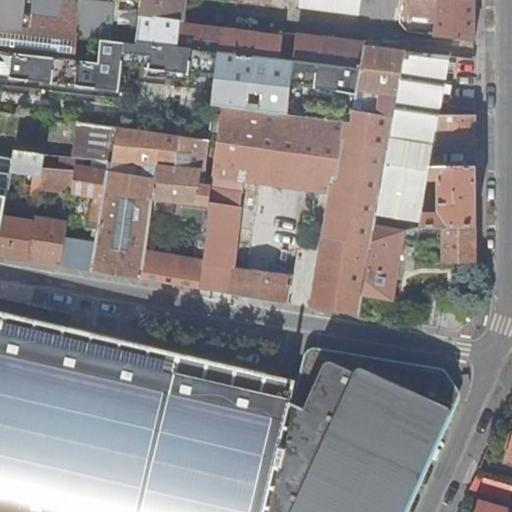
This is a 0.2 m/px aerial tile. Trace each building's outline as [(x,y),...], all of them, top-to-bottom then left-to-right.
[(0,0),(0,51),(76,60),(79,36),(103,38),(137,42),(142,1),(142,0),(0,0)] [(184,19),(186,0),(142,0),(142,1),(160,3),(155,44),(180,47),(182,23),(183,23),(184,19)] [(437,36),(476,41),(476,10),(476,1),(467,0),(301,0),(301,8),(402,19),(402,15),(439,20),(437,36)] [(137,42),(155,44),(160,3),(142,1),(137,42)] [(180,47),(294,61),(297,35),(284,34),(284,37),(272,35),(183,23),(182,23),(180,47)] [(297,35),(294,61),(361,69),(358,92),(354,110),(362,112),(377,114),(395,117),(406,52),(365,47),(365,44),(297,35)] [(0,80),(11,82),(10,90),(53,95),(55,86),(78,89),(77,97),(120,102),(124,68),(147,71),(146,79),(190,84),(191,75),(217,78),(213,107),(223,108),(284,115),(290,116),(294,84),(321,87),(358,92),(361,69),(294,61),(180,47),(155,44),(137,42),(103,38),(101,63),(76,60),(0,51),(0,80)] [(378,216),(423,221),(424,212),(430,179),(432,167),(435,147),(440,116),(441,108),(443,99),(444,91),(446,82),(447,74),(449,65),(450,57),(406,52),(395,117),(378,216)] [(455,66),(449,65),(447,74),(454,75),(455,66)] [(453,83),(446,82),(444,91),(452,92),(453,83)] [(450,100),(443,99),(441,108),(448,109),(450,100)] [(203,261),(199,289),(231,294),(234,269),(246,179),(254,180),(254,182),(274,184),(284,115),(223,108),(213,187),(208,221),(203,261)] [(346,123),(345,131),(352,133),(358,130),(359,129),(362,112),(354,110),(352,110),(351,123),(346,123)] [(359,129),(373,135),(377,114),(362,112),(359,129)] [(318,279),(313,308),(331,311),(360,316),(364,296),(376,226),(378,216),(395,117),(377,114),(373,135),(371,147),(343,142),(345,131),(346,123),(290,116),(284,115),(274,184),(303,188),(303,192),(332,196),(318,279)] [(435,147),(477,147),(477,115),(440,116),(435,147)] [(110,161),(115,161),(120,130),(93,126),(79,124),(75,159),(77,159),(94,160),(110,162),(110,161)] [(177,136),(93,125),(93,126),(120,130),(179,138),(177,136)] [(371,147),(373,135),(359,129),(358,130),(352,133),(345,131),(343,142),(371,147)] [(120,130),(115,161),(119,161),(159,165),(204,170),(207,171),(210,142),(179,138),(120,130)] [(14,172),(37,176),(43,177),(46,156),(17,153),(16,159),(14,172)] [(16,159),(10,158),(0,156),(0,248),(6,217),(14,172),(16,159)] [(60,170),(76,171),(76,168),(77,159),(75,159),(62,158),(60,170)] [(76,168),(92,170),(94,160),(77,159),(76,168)] [(92,170),(108,173),(110,162),(94,160),(92,170)] [(110,161),(110,162),(108,173),(104,198),(103,203),(98,229),(96,244),(91,271),(118,275),(142,279),(146,253),(154,200),(157,180),(117,173),(119,161),(115,161),(110,161)] [(117,173),(157,180),(159,165),(119,161),(117,173)] [(199,220),(208,221),(213,187),(201,185),(204,170),(159,165),(157,180),(154,200),(180,203),(178,218),(199,220)] [(440,210),(424,212),(423,221),(422,226),(477,227),(477,194),(477,166),(432,167),(430,179),(440,178),(440,210)] [(72,192),(97,197),(104,198),(108,173),(92,170),(76,168),(76,171),(72,192)] [(42,190),(72,192),(76,171),(60,170),(45,169),(42,190)] [(43,177),(37,176),(34,196),(40,197),(43,177)] [(440,178),(430,179),(424,212),(440,210),(440,178)] [(103,203),(96,202),(94,202),(90,228),(98,229),(103,203)] [(30,221),(6,217),(0,248),(0,256),(15,259),(29,261),(36,219),(37,217),(31,216),(30,221)] [(67,224),(36,219),(29,261),(42,263),(61,266),(65,239),(67,224)] [(199,220),(194,260),(203,261),(208,221),(199,220)] [(406,232),(376,226),(364,296),(394,301),(406,232)] [(444,241),(443,264),(477,265),(477,247),(477,227),(422,226),(420,240),(444,241)] [(91,271),(96,244),(65,239),(61,266),(77,269),(91,271)] [(166,283),(176,285),(180,258),(146,253),(142,279),(166,283)] [(199,289),(203,261),(194,260),(180,258),(176,285),(199,289)] [(265,300),(269,274),(234,269),(231,294),(247,297),(265,300)] [(289,304),(292,278),(269,274),(265,300),(289,304)] [(427,295),(422,326),(458,332),(477,315),(477,303),(427,295)] [(67,327),(69,328),(71,316),(0,299),(0,312),(5,313),(6,311),(9,311),(8,314),(35,320),(36,318),(39,318),(38,321),(64,327),(64,324),(67,325),(67,327)] [(0,511),(396,511),(398,507),(452,389),(453,382),(452,379),(447,372),(443,370),(324,350),(323,350),(319,352),(310,374),(317,377),(303,410),(288,402),(291,390),(262,383),(264,372),(69,328),(67,327),(67,325),(64,324),(64,327),(38,321),(39,318),(36,318),(35,320),(8,314),(9,311),(6,311),(5,313),(0,312),(0,511)] [(510,511),(511,507),(484,498),(480,511),(510,511)]
